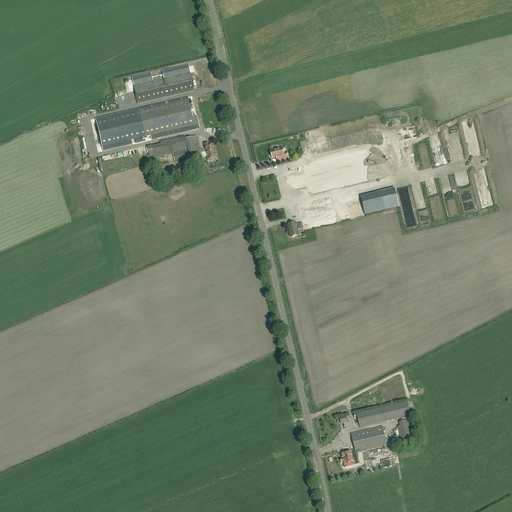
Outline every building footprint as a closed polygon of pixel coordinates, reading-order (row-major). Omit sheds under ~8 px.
[(190,73),(134,86),(138,104),(194,91),(190,73)] [(189,99),(96,120),(102,147),(199,125),(197,115),(193,116),(189,99)] [(161,145),(152,147),(147,149),(149,159),(173,154),(175,161),(190,158),(190,160),(206,157),(208,161),(212,160),(211,159),(216,158),(213,145),(209,146),(209,144),(204,145),(205,149),(206,149),(207,152),(201,154),(197,137),(186,139),(185,137),(160,143),(161,145)] [(365,139),(347,143),(349,154),(361,151),(359,143),(364,142),(364,144),(367,144),(365,139)] [(329,153),(331,159),(331,158),(337,157),(338,156),(340,155),(339,152),(342,149),(344,152),(346,149),(345,144),(342,147),(341,145),(336,146),(337,148),(334,150),(337,152),(334,154),(331,150),(327,151),(327,154),(329,153)] [(277,162),(283,160),(288,159),(286,153),(283,153),(282,149),(279,150),(278,149),(275,150),(275,151),(271,152),(272,159),(276,158),(277,162)] [(317,191),(395,175),(391,159),(389,152),(313,168),(317,191)] [(296,191),(314,186),(311,175),(296,179),(295,175),(292,176),(296,191)] [(349,204),(352,219),(386,211),(382,192),(378,192),(378,190),(373,191),(373,189),(346,195),(348,204),(349,204)] [(304,230),(336,222),(330,198),(298,205),(302,223),(296,225),(296,223),(288,225),(291,238),(299,236),(297,230),(303,229),(304,230)] [(360,428),(410,416),(407,402),(357,414),(360,428)] [(414,440),(409,421),(409,420),(399,423),(400,426),(397,427),(401,443),(414,440)] [(382,427),(351,435),(355,453),(356,454),(357,453),(387,446),(382,427)] [(342,459),(340,460),(341,463),(343,463),(344,468),(345,467),(353,465),(350,452),(341,454),(342,459)] [(385,469),(394,467),(392,459),(383,461),(385,469)]
